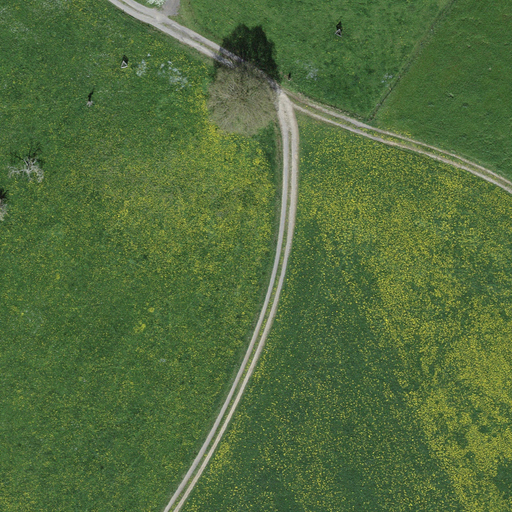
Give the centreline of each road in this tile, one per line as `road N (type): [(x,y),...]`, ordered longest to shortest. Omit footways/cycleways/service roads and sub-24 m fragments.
road 1 (track): [(273,89),(290,167),(278,271),(245,373),(169,511)]
road 2 (track): [(511,187),(273,89)]
road 3 (track): [(120,0),(273,89)]
